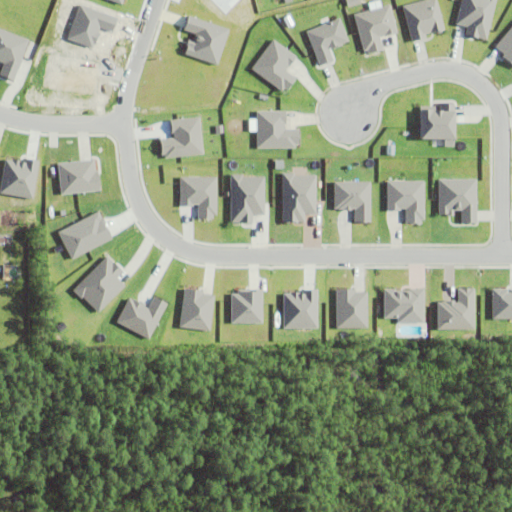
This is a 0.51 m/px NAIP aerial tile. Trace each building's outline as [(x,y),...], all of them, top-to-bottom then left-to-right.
[(421,0),(403,5),(412,42),(427,38),(426,35),(445,30),(437,0),(421,0)] [(461,0),(456,24),(467,26),(466,35),(488,40),(496,0),(461,0)] [(384,50),(381,37),(397,33),(391,5),(355,13),(364,54),(384,50)] [(307,30),(319,66),(334,61),(330,49),(349,42),(341,18),(307,30)] [(511,26),(494,46),(511,62),(511,26)] [(29,38),(0,28),(0,62),(4,64),(0,73),(0,75),(15,81),(29,38)] [(297,56),(273,39),(252,69),(286,93),(297,78),(286,70),(297,56)] [(422,109),(422,139),(456,139),(455,103),(438,103),(438,109),(422,109)] [(257,148),(299,148),(299,128),(286,128),(287,111),(256,110),(256,119),(249,118),(249,131),(257,131),(257,148)] [(171,119),(172,138),(160,139),(161,157),(203,155),(201,117),(171,119)] [(99,192),(97,160),(58,162),(60,194),(99,192)] [(316,174),(282,174),(282,222),(305,222),(305,213),(316,213),(316,174)] [(229,223),(252,223),(253,214),(264,214),(265,176),(231,175),(229,223)] [(179,177),(180,205),(197,205),(198,218),(217,218),(216,176),(179,177)] [(477,223),(477,178),(438,179),(439,213),(461,213),(461,223),(477,223)] [(424,181),(387,180),(387,210),(406,210),(406,223),(424,223),(424,181)] [(371,181),(334,182),(334,210),(354,209),(355,223),(371,222),(371,181)] [(74,290),(98,313),(125,285),(117,277),(123,271),(107,255),(74,290)] [(511,287),(491,288),(492,319),(511,318),(511,287)] [(474,329),(474,288),(457,288),(457,301),(437,301),(437,329),(474,329)] [(283,328),(317,329),(318,289),(304,289),(304,293),(283,292),(283,328)] [(424,323),(424,289),(384,289),(383,318),(397,318),(397,323),(424,323)] [(211,331),(215,293),(184,290),(180,328),(211,331)] [(262,324),(263,291),(231,290),(230,323),(262,324)] [(366,329),(367,290),(336,290),(336,328),(366,329)] [(150,338),(167,302),(153,296),(149,306),(128,297),(117,324),(150,338)]
